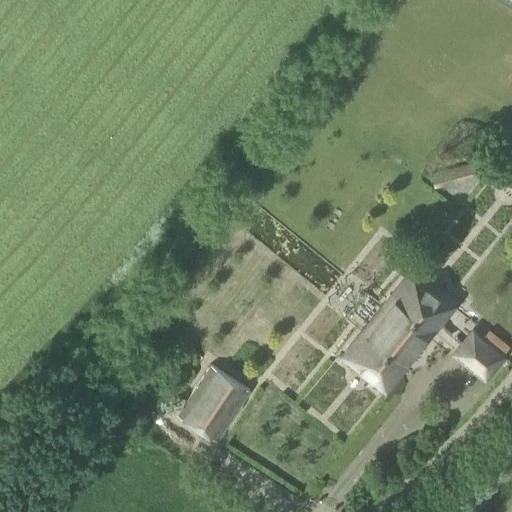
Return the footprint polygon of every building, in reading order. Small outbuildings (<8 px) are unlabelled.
[(488,159),(431,174),(434,185),(491,170),(488,159)] [(237,221),(331,298),(347,279),(253,201),(237,221)] [(345,354),(383,385),(449,305),(410,274),(345,354)] [(452,353),(465,364),(466,363),(484,379),(502,356),(472,330),(452,353)] [(511,342),(492,330),(487,339),(507,351),(511,343),(511,342)] [(176,413),(216,441),(250,390),(209,364),(176,413)]
